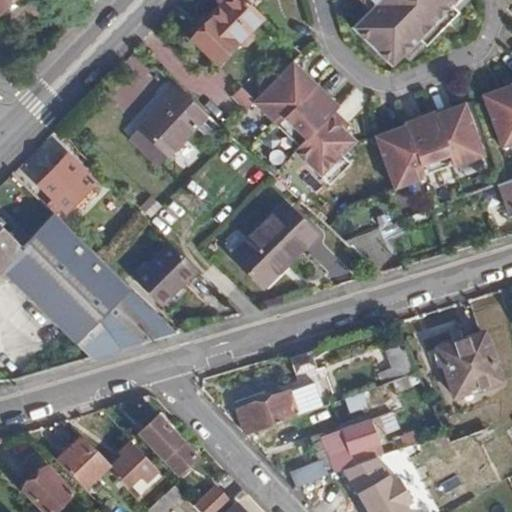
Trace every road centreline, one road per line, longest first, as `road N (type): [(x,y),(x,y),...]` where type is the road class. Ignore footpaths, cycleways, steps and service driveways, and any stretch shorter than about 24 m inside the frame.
road 1 (unclassified): [(157,369),(511,263)]
road 2 (secondary): [(16,140),(155,0)]
road 3 (unclassified): [(291,511),(157,369)]
road 4 (secondary): [(126,0),(2,127)]
road 5 (unclassified): [(0,413),(157,369)]
